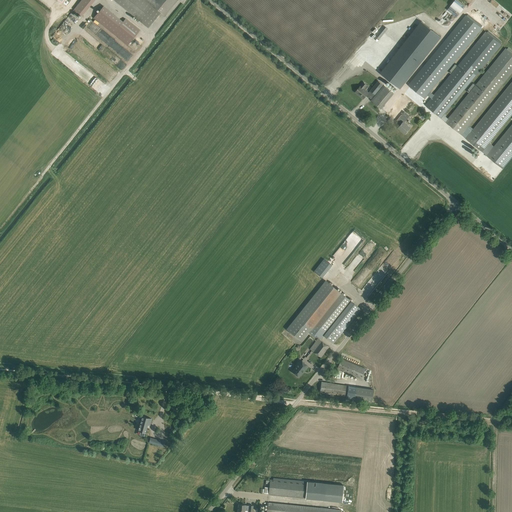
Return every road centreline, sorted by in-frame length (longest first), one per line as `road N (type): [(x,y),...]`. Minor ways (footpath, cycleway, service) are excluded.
road 1 (unclassified): [(209,511),(455,202)]
road 2 (unclassified): [(455,202),(210,0)]
